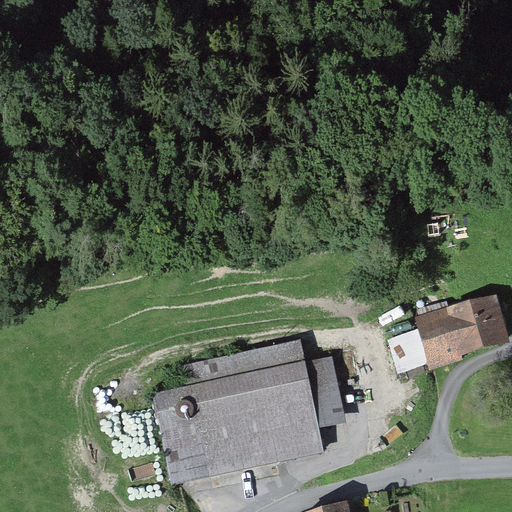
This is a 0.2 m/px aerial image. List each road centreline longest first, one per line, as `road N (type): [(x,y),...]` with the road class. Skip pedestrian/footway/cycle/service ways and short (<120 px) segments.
road 1 (unclassified): [(511,467),(433,469),(291,511)]
road 2 (track): [(511,351),(489,359),(450,401),(433,469)]
